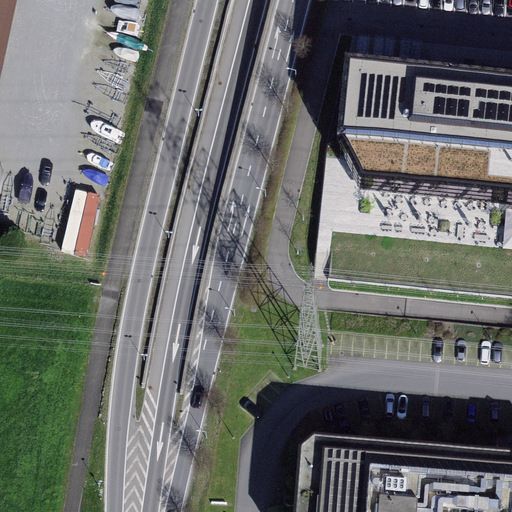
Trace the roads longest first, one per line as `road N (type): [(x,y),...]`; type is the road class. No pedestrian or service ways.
road 1 (primary): [(172,511),(294,0)]
road 2 (motorway): [(251,0),(186,263),(144,511)]
road 3 (primary): [(207,0),(134,316),(114,511)]
